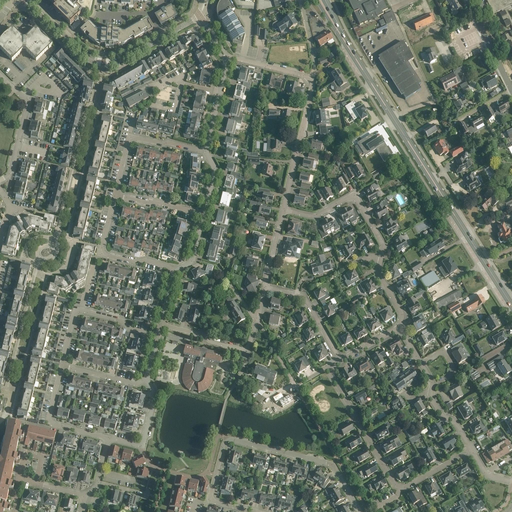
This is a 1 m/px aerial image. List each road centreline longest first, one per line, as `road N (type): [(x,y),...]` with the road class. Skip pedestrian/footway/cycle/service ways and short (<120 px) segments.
road 1 (primary): [(484,264),(319,0)]
road 2 (residential): [(211,499),(228,439),(332,464),(359,511)]
road 3 (residential): [(471,450),(395,485),(328,368)]
road 4 (residential): [(283,210),(310,216),(357,201),(381,241),(378,272),(401,314),(399,327)]
road 5 (tertiary): [(198,15),(103,63),(25,0)]
road 6 (residential): [(60,366),(78,309),(157,335)]
road 7 (residential): [(204,148),(128,134),(113,194)]
road 8 (residential): [(283,210),(309,78)]
road 9 (residential): [(113,194),(102,253),(174,267)]
road 10 (residential): [(160,324),(248,351),(256,321)]
road 11 (residential): [(0,180),(9,173),(25,105),(0,76)]
